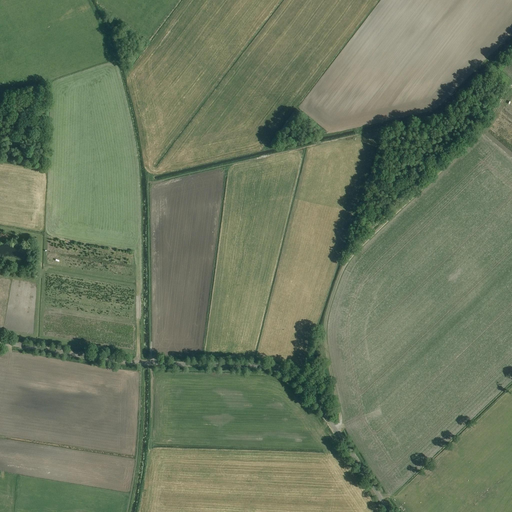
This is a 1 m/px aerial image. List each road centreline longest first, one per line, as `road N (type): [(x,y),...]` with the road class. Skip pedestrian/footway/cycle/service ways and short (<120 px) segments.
road 1 (unclassified): [(389,511),(310,392),(278,369),(143,363),(0,342)]
road 2 (track): [(510,86),(478,134),(341,270),(324,334),(340,419),(333,426)]
